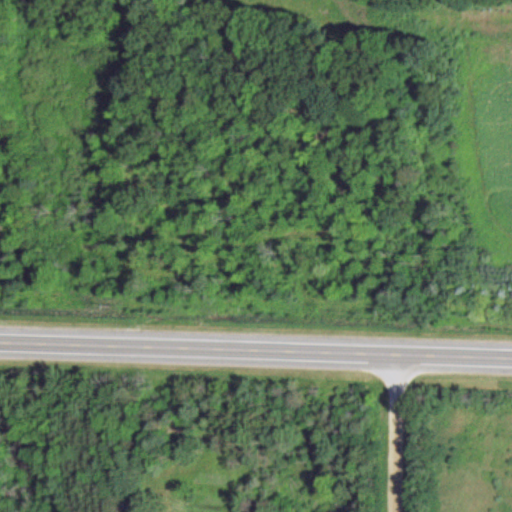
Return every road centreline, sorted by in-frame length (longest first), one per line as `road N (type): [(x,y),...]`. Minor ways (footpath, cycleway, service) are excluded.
road 1 (primary): [(511,358),(0,343)]
road 2 (residential): [(397,511),(399,355)]
